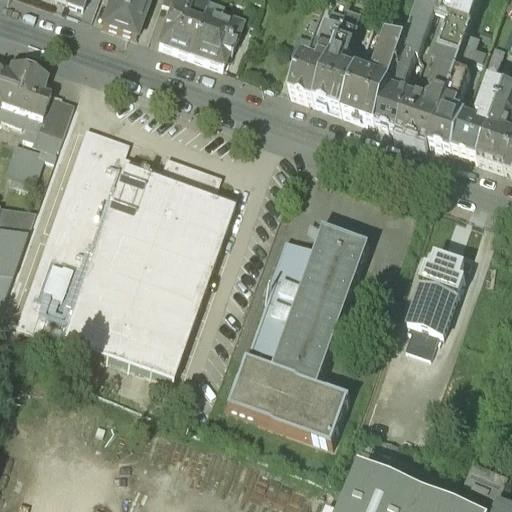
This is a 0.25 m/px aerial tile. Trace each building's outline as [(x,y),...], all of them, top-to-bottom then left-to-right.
[(41,0),(66,9),(65,13),(81,19),(87,0),(41,0)] [(113,0),(113,3),(101,35),(135,47),(151,0),(113,0)] [(195,0),(178,0),(172,16),(171,16),(157,55),(188,66),(206,14),(197,11),(192,25),(194,26),(192,31),(186,29),(195,0)] [(178,0),(164,0),(160,12),(171,16),(172,16),(178,0)] [(264,0),(250,0),(248,6),(261,11),(264,0)] [(449,25),(434,68),(438,69),(455,75),(456,75),(483,0),(421,0),(404,49),(402,56),(415,61),(418,62),(435,15),(454,22),(452,26),(449,25)] [(206,14),(188,66),(221,77),(226,64),(229,65),(240,35),(219,27),(221,22),(220,22),(221,19),(206,14)] [(319,72),(303,66),(290,102),(314,111),(344,28),(331,24),(316,65),(321,67),(319,72)] [(344,28),(314,111),(342,121),(357,80),(343,75),(359,30),(345,25),(344,28)] [(299,42),(291,62),(303,66),(310,46),(299,42)] [(379,85),(357,78),(357,80),(342,121),(374,132),(402,56),(404,49),(387,42),(375,78),(381,80),(379,85)] [(402,56),(374,132),(397,140),(411,101),(400,97),(402,91),(405,90),(415,61),(402,56)] [(427,107),(411,101),(397,140),(428,151),(455,75),(438,69),(429,94),(431,97),(435,99),(433,103),(427,107)] [(46,88),(10,75),(7,82),(8,83),(0,105),(0,115),(40,129),(49,105),(41,102),(46,88)] [(455,75),(428,151),(451,160),(464,124),(465,120),(454,116),(456,110),(459,109),(470,80),(456,75),(455,75)] [(0,79),(0,105),(8,83),(7,82),(0,79)] [(481,130),(464,124),(451,160),(478,169),(505,93),(490,88),(478,121),(479,124),(482,125),(481,130)] [(511,95),(505,93),(478,169),(504,178),(511,156),(511,140),(507,139),(511,123),(511,95)] [(73,114),(49,105),(40,129),(37,139),(61,148),(73,114)] [(128,154),(85,139),(15,335),(61,351),(61,352),(171,392),(233,219),(232,219),(235,212),(214,204),(220,187),(166,168),(161,181),(123,167),(128,154)] [(46,162),(16,152),(5,183),(35,193),(46,162)] [(0,214),(0,282),(11,285),(34,219),(0,214)] [(311,260),(284,251),(268,293),(271,294),(248,358),(259,362),(256,371),(242,366),(224,415),(332,454),(350,405),(318,394),(369,253),(320,235),(311,260)] [(426,274),(421,289),(423,290),(408,330),(442,342),(457,302),(458,303),(464,287),(458,285),(462,273),(437,265),(433,276),(426,274)] [(0,316),(11,285),(0,282),(0,316)] [(508,487),(473,473),(463,497),(498,511),(508,487)] [(449,511),(360,474),(344,511),(449,511)]
